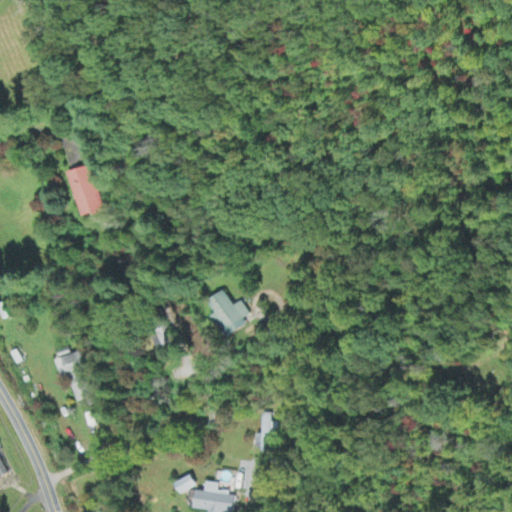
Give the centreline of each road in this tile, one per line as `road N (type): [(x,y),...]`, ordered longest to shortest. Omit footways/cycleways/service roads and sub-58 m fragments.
road 1 (residential): [(43,482),(222,413),(268,375),(284,345)]
road 2 (residential): [(52,511),(0,390)]
